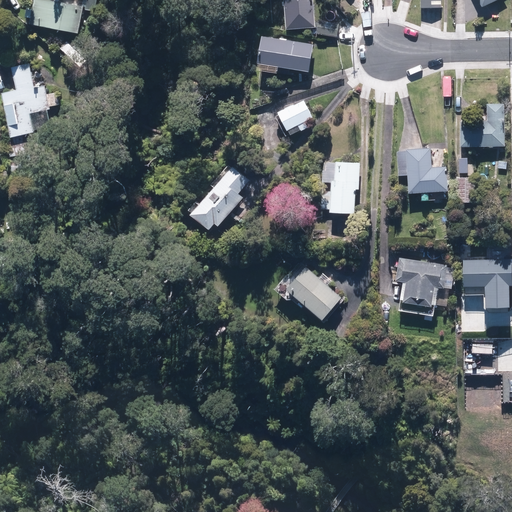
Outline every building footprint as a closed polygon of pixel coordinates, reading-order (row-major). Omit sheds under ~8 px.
[(43,0),(34,0),(29,25),(78,34),(83,8),(43,0)] [(283,0),(286,30),(314,27),(311,0),(283,0)] [(440,0),(419,0),(420,8),(441,8),(440,0)] [(511,10),(493,10),(493,23),(511,24),(511,10)] [(339,23),(317,22),(316,36),(338,38),(339,23)] [(260,37),(256,65),(308,72),(312,45),(260,37)] [(79,69),(86,62),(81,57),(84,54),(75,45),(72,47),(67,42),(60,49),(79,69)] [(18,91),(1,94),(11,138),(33,133),(29,114),(49,109),(44,85),(33,87),(28,66),(13,69),(18,91)] [(303,101),(277,114),(286,132),(312,119),(303,101)] [(271,102),(250,110),(252,114),(246,117),(249,125),(276,115),(271,102)] [(460,124),(460,147),(503,146),(502,104),(487,105),(487,123),(460,124)] [(429,149),(406,151),(408,194),(446,192),(444,168),(430,169),(429,149)] [(19,160),(9,161),(10,174),(21,172),(19,160)] [(358,190),(359,163),(335,162),(335,164),(325,163),(325,172),(323,172),(322,182),(332,183),(330,213),(353,214),(354,190),(358,190)] [(475,165),(457,164),(455,203),(473,203),(475,165)] [(232,168),(189,216),(207,232),(214,224),(216,226),(241,198),(236,194),(247,182),(232,168)] [(446,266),(399,259),(396,281),(404,283),(401,303),(430,307),(433,287),(443,288),(446,266)] [(510,260),(462,261),(462,294),(483,294),(483,308),(508,307),(507,286),(510,286),(510,260)] [(341,298),(306,268),(286,291),(321,321),(341,298)] [(491,367),(461,366),(460,391),(491,391),(491,367)]
